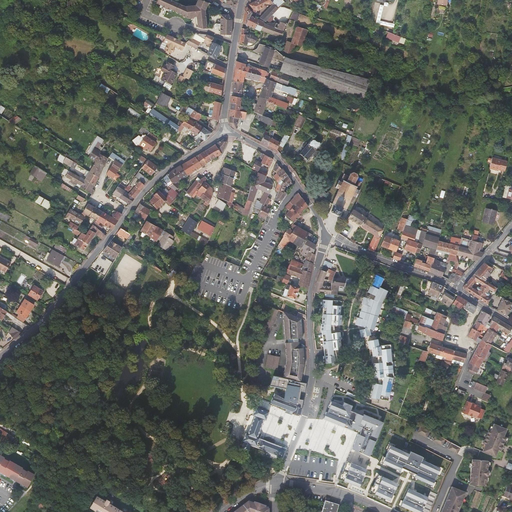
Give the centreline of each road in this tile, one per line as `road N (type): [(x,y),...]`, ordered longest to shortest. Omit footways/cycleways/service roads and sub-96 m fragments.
road 1 (tertiary): [(218,136),(143,191),(71,284)]
road 2 (residential): [(311,374),(307,295),(324,235)]
road 3 (tertiary): [(454,289),(324,235)]
road 4 (tertiary): [(324,235),(286,168),(238,135)]
road 5 (tertiary): [(223,119),(244,0)]
